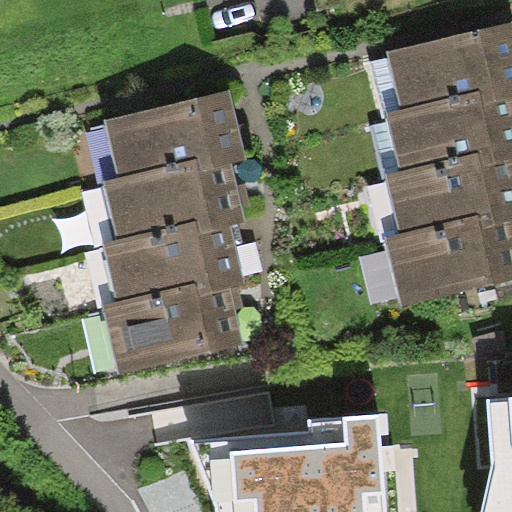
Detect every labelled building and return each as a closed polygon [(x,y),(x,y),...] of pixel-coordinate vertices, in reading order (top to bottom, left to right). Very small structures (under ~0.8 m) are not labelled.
[(355,0),(302,0),(308,26),(358,17),(355,0)] [(485,19),(395,40),(409,102),(488,84),(499,81),(485,19)] [(488,84),(409,102),(391,106),(405,165),(491,145),(502,143),(488,84)] [(225,96),(93,121),(105,186),(223,164),(237,161),(225,96)] [(491,145),(405,165),(392,167),(407,230),(499,209),(505,208),(491,145)] [(223,164),(105,186),(98,187),(109,248),(226,226),(235,224),(223,164)] [(511,265),(499,209),(407,230),(393,233),(410,307),(511,283),(511,265)] [(226,226),(109,248),(97,250),(108,310),(222,288),(237,286),(226,226)] [(365,259),(378,306),(404,299),(391,252),(365,259)] [(222,288),(108,310),(96,312),(106,366),(233,343),(222,288)] [(511,511),(511,394),(489,395),(493,464),(480,511),(511,511)] [(347,446),(228,449),(229,511),(388,511),(387,461),(386,415),(346,417),(347,446)]
